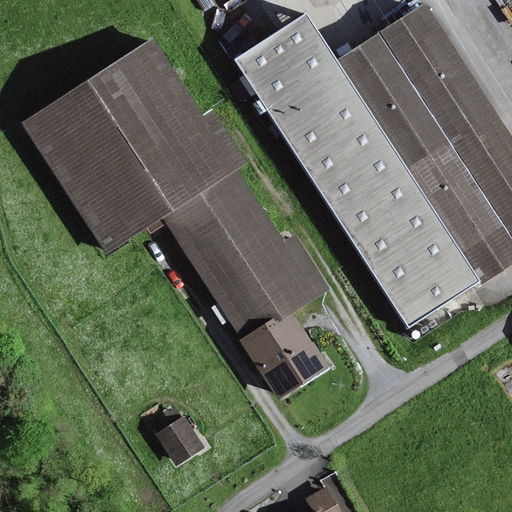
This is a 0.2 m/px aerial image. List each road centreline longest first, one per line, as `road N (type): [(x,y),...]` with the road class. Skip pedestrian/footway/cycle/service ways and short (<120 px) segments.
road 1 (residential): [(511,321),(233,511)]
road 2 (track): [(307,460),(166,264)]
road 3 (track): [(402,396),(297,229)]
